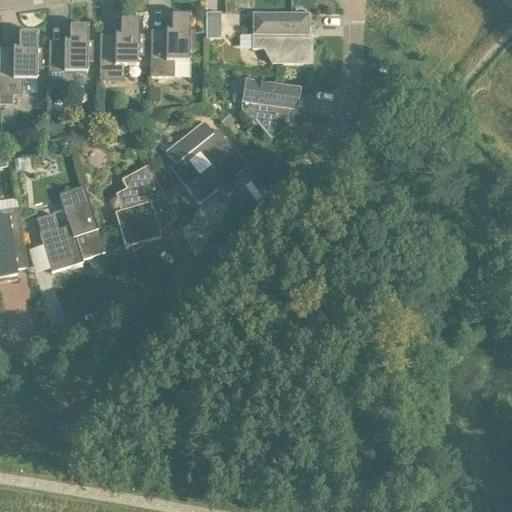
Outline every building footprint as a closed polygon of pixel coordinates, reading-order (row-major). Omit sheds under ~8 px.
[(312,53),(312,37),(308,37),(309,16),(304,16),(304,15),(304,14),(303,13),(303,12),(302,12),(301,11),(300,11),(299,11),(298,11),(297,11),(296,12),(295,12),(295,13),(294,14),(294,15),(294,16),(252,15),(251,52),(271,52),(271,67),(297,67),(297,66),(301,66),(305,64),(308,61),(311,57),(311,53),(312,53)] [(205,42),(220,42),(220,15),(205,15),(205,42)] [(189,54),(194,54),(194,33),(189,33),(189,18),(171,17),(171,33),(150,33),(150,80),(174,80),(174,64),(189,64),(189,54)] [(138,58),(143,58),(144,37),(138,37),(138,22),(120,21),(120,37),(99,37),(99,84),(123,84),(123,68),(138,68),(138,58)] [(87,64),(92,64),(93,44),(87,44),(87,28),(69,28),(69,44),(48,43),(48,90),(72,91),(72,74),(87,75),(87,64)] [(0,97),(12,98),(21,98),(21,82),(36,82),(36,72),(41,72),(42,51),(36,51),(37,35),(18,35),(18,51),(0,50),(0,97)] [(253,127),(256,125),(270,142),(271,141),(270,139),(283,128),(279,123),(284,119),(285,113),(297,115),(300,91),(244,82),(240,106),(240,113),(253,127)] [(150,90),(149,105),(159,105),(160,90),(150,90)] [(12,98),(0,97),(0,107),(12,108),(12,98)] [(224,129),(231,123),(224,115),(217,120),(224,129)] [(49,135),(63,137),(64,122),(50,120),(49,135)] [(173,165),(169,169),(199,207),(217,192),(228,199),(238,183),(234,179),(246,170),(216,132),(211,136),(203,124),(165,154),(173,165)] [(123,127),(114,130),(117,138),(126,135),(123,127)] [(47,144),(47,131),(39,131),(39,144),(47,144)] [(0,146),(11,151),(17,139),(2,133),(0,138),(0,146)] [(58,145),(60,152),(72,149),(70,142),(58,145)] [(20,160),(12,161),(14,171),(21,170),(20,160)] [(128,211),(114,215),(125,250),(131,248),(133,256),(149,243),(160,240),(157,229),(175,220),(147,168),(121,182),(128,194),(123,197),(128,211)] [(57,232),(52,216),(34,222),(51,275),(83,265),(82,263),(104,256),(83,189),(59,197),(69,229),(57,232)] [(0,283),(0,285),(17,282),(16,272),(27,270),(18,210),(0,212),(0,283)]
